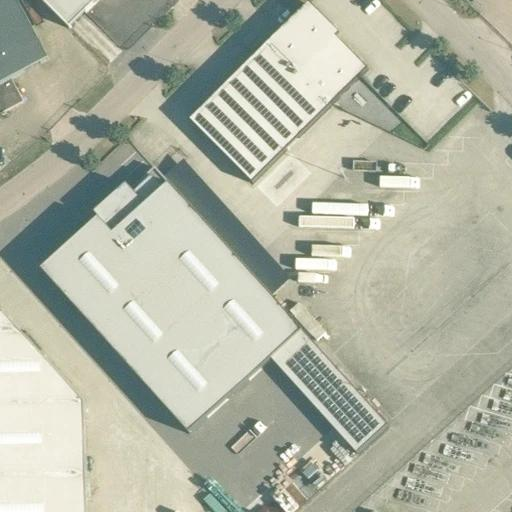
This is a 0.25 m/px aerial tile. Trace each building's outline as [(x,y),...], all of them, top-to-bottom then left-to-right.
[(49,60),(40,42),(17,0),(0,0),(0,115),(24,103),(12,80),(49,60)] [(40,0),(70,30),(72,28),(86,14),(100,0),(40,0)] [(269,169),(368,70),(329,30),(332,27),(310,4),(191,122),(253,184),(269,169)] [(303,333),(156,169),(119,201),(122,205),(115,211),(112,208),(42,271),(190,435),(303,333)] [(281,290),(292,280),(206,182),(196,191),(215,213),(209,218),(268,284),(273,280),(281,290)] [(0,511),(88,511),(85,403),(1,311),(0,311),(0,511)] [(388,511),(390,505),(415,511),(419,496),(383,487),(377,509),(365,506),(363,511),(388,511)]
